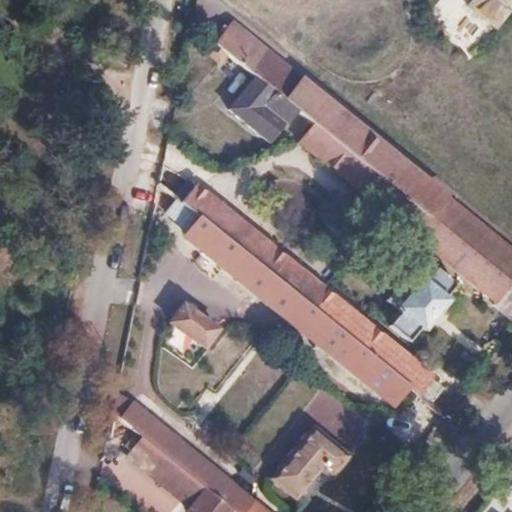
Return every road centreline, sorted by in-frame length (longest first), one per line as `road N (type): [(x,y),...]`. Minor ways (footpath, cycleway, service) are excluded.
road 1 (residential): [(71,511),(184,0)]
road 2 (residential): [(423,511),(511,401)]
